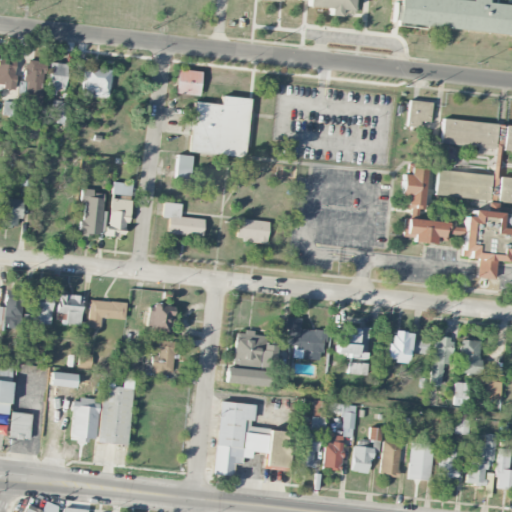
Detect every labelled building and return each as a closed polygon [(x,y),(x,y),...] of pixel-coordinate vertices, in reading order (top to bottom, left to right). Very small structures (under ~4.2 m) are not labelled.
[(305,0),(305,7),(328,9),(328,16),(338,18),(339,13),(339,10),(351,11),(352,0),(305,0)] [(398,0),(395,23),(511,35),(511,5),(486,3),(486,0),(470,0),(470,1),(463,0),(398,0)] [(15,89),(14,58),(0,58),(0,83),(1,84),(1,89),(15,89)] [(22,106),(40,108),(44,63),(26,61),(22,106)] [(56,88),(63,89),(67,65),(49,62),(46,90),(55,92),(56,88)] [(106,99),(110,71),(84,67),(80,95),(106,99)] [(176,69),(200,72),(197,97),(173,94),(176,69)] [(192,102),(219,104),(220,96),(249,98),(243,158),(188,153),(192,102)] [(407,100),(431,102),(429,123),(419,121),(418,129),(405,127),(407,100)] [(441,118),(511,125),(511,151),(438,144),(441,118)] [(37,138),(38,124),(23,124),(22,138),(37,138)] [(175,155),(192,156),(190,180),(173,179),(175,155)] [(409,167),(425,169),(421,210),(402,208),(404,197),(399,196),(402,174),(408,175),(409,167)] [(436,169),(511,178),(511,203),(433,195),(436,169)] [(82,202),(80,234),(99,236),(102,192),(80,190),(79,202),(82,202)] [(21,199),(0,198),(0,206),(0,207),(0,212),(0,225),(16,226),(17,218),(21,219),(21,199)] [(128,200),(109,199),(106,236),(126,237),(128,200)] [(162,202),(160,218),(168,219),(166,234),(201,239),(203,220),(179,217),(180,204),(162,202)] [(471,209),(501,212),(508,214),(511,219),(511,262),(495,260),(467,258),(459,256),(464,216),(470,217),(471,209)] [(402,217),(448,222),(446,241),(434,240),(434,245),(412,243),(413,238),(401,237),(402,217)] [(236,219),(267,222),(265,245),(242,242),(242,238),(234,237),(236,219)] [(50,324),(51,293),(33,292),(32,323),(50,324)] [(57,314),(63,314),(63,324),(79,325),(80,295),(58,295),(57,314)] [(87,328),(99,329),(100,318),(124,319),(124,302),(88,301),(87,328)] [(171,332),(171,306),(147,305),(147,332),(171,332)] [(300,359),(320,361),(323,331),(299,329),(300,318),(287,317),(284,346),(301,348),(300,359)] [(366,328),(345,327),(344,343),(335,343),(334,356),(365,357),(366,328)] [(409,338),(410,334),(391,331),(389,343),(385,343),(382,360),(404,363),(406,352),(426,355),(428,341),(409,338)] [(233,332),(233,365),(260,365),(260,355),(265,355),(265,336),(253,336),(253,332),(233,332)] [(428,385),(440,386),(442,364),(448,364),(451,338),(433,336),(428,385)] [(478,375),(479,341),(459,340),(458,374),(478,375)] [(176,342),(158,341),(157,356),(150,355),(150,373),(172,373),(172,353),(176,353),(176,342)] [(90,355),(77,354),(76,368),(90,368),(90,355)] [(267,372),(225,367),(223,383),(265,388),(267,372)] [(48,386),(74,388),(74,374),(49,373),(48,386)] [(131,379),(121,379),(121,388),(112,387),(113,377),(101,376),(97,443),(126,445),(131,379)] [(0,402),(10,402),(11,381),(0,380),(0,402)] [(500,381),(486,380),(484,398),(498,400),(500,381)] [(465,406),(466,383),(453,383),(452,406),(465,406)] [(70,439),(94,441),(96,400),(72,399),(70,439)] [(212,475),(231,476),(232,462),(240,463),(240,457),(251,458),(251,452),(265,453),(263,469),(286,471),(290,432),(250,428),(252,405),(218,402),(212,475)] [(331,413),(342,413),(341,437),(352,438),(354,405),(331,404),(331,413)] [(7,438),(28,440),(31,414),(10,412),(7,438)] [(381,429),(369,427),(367,440),(379,441),(381,429)] [(315,434),(295,434),(294,465),(314,466),(315,434)] [(494,435),(484,434),(483,446),(469,445),(467,484),(483,484),(484,460),(492,461),(494,435)] [(322,469),(339,469),(340,436),(323,435),(322,469)] [(398,441),(380,441),(379,475),(397,475),(398,441)] [(429,480),(430,444),(408,444),(407,479),(429,480)] [(368,473),(371,448),(352,446),(349,471),(368,473)] [(454,447),(438,446),(437,480),(454,480),(454,447)] [(495,489),(511,490),(511,487),(511,470),(507,470),(509,450),(496,448),(493,478),(496,478),(495,489)] [(56,511),(58,507),(42,502),(40,510),(24,505),(21,511),(56,511)]
